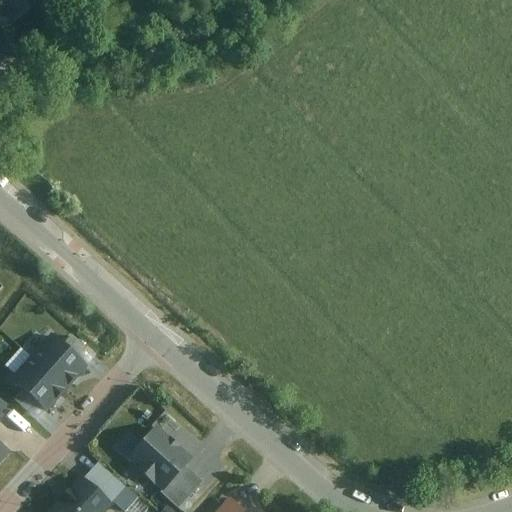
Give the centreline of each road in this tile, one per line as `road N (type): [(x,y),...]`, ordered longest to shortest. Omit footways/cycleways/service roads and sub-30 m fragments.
road 1 (residential): [(358,511),(311,478),(155,327)]
road 2 (residential): [(155,327),(0,511)]
road 3 (residential): [(155,327),(0,188)]
